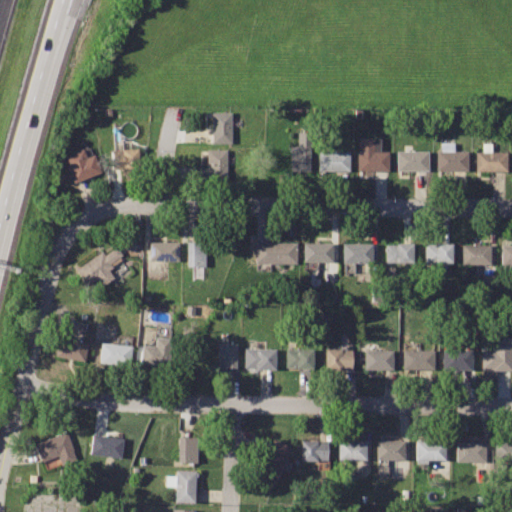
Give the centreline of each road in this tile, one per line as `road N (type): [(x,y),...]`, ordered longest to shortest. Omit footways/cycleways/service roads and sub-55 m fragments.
road 1 (residential): [(511,405),(124,404),(22,385)]
road 2 (residential): [(511,210),(136,203),(95,213)]
road 3 (residential): [(0,477),(52,259),(95,213)]
road 4 (motorway): [(0,237),(64,3)]
